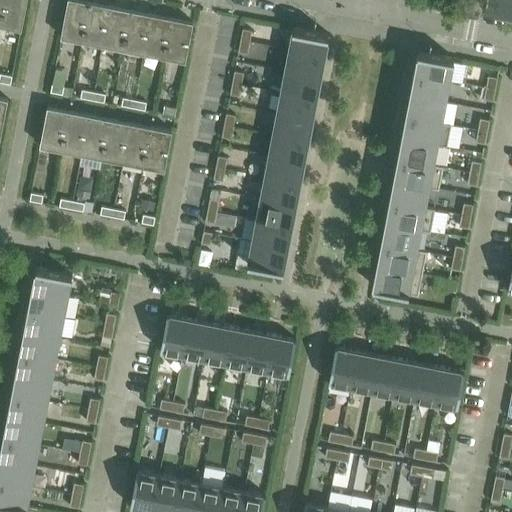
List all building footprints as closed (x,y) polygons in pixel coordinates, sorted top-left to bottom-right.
[(27,0),(6,0),(1,24),(22,28),(27,0)] [(69,0),(62,36),(83,40),(91,2),(83,0),(69,0)] [(111,5),(91,2),(83,40),(104,44),(111,5)] [(132,9),(111,5),(104,44),(124,48),(132,9)] [(152,13),(132,9),(124,48),(145,52),(152,13)] [(172,17),(152,13),(145,52),(165,56),(172,17)] [(193,21),(172,17),(165,56),(186,60),(193,21)] [(250,41),(252,29),(243,27),(241,39),(250,41)] [(330,34),(294,27),(293,30),(294,30),(290,49),(325,55),(329,36),(330,34)] [(248,53),(250,41),(241,39),(238,51),(248,53)] [(321,77),(325,55),(290,49),(286,70),(321,77)] [(451,80),(454,61),(455,58),(419,51),(415,73),(451,80)] [(242,84),(244,72),(235,70),(232,82),(242,84)] [(317,98),(321,77),(286,70),(282,91),(317,98)] [(0,81),(11,84),(13,76),(1,73),(0,78),(0,81)] [(447,101),(451,80),(415,73),(411,94),(447,101)] [(496,89),(498,77),(489,75),(487,87),(496,89)] [(239,95),(242,84),(232,82),(230,94),(239,95)] [(64,94),(65,86),(53,84),(52,92),(64,94)] [(494,101),(496,89),(487,87),(484,99),(494,101)] [(93,100),(95,92),(83,89),(81,97),(93,100)] [(313,119),(317,98),(282,91),(278,113),(313,119)] [(105,102),(107,94),(95,92),(93,100),(105,102)] [(442,122),(447,101),(411,94),(407,115),(442,122)] [(8,98),(0,96),(0,136),(1,137),(8,98)] [(134,108),(135,100),(123,97),(122,105),(134,108)] [(146,110),(147,102),(135,100),(134,108),(146,110)] [(175,116),(177,108),(165,105),(163,113),(175,116)] [(49,106),(41,145),(62,149),(69,110),(49,106)] [(90,114),(69,110),(62,149),(83,153),(90,114)] [(234,126),(236,115),(226,113),(224,125),(234,126)] [(308,141),(313,119),(278,113),(274,134),(308,141)] [(110,118),(90,114),(83,153),(103,157),(110,118)] [(448,146),(452,124),(442,122),(407,115),(403,137),(438,144),(448,146)] [(131,122),(110,118),(103,157),(123,161),(131,122)] [(488,131),(490,120),(481,118),(478,130),(488,131)] [(151,126),(131,122),(123,161),(144,165),(151,126)] [(231,138),(234,126),(224,125),(222,136),(231,138)] [(173,130),(151,126),(144,165),(165,169),(173,130)] [(485,143),(488,131),(478,130),(476,141),(485,143)] [(304,162),(308,141),(274,134),(269,156),(304,162)] [(434,164),(438,144),(403,137),(399,157),(434,164)] [(225,169),(228,157),(218,156),(216,167),(225,169)] [(300,184),(304,162),(269,156),(265,177),(300,184)] [(439,189),(444,167),(444,166),(434,164),(399,157),(394,180),(430,187),(439,189)] [(480,174),(482,162),(472,160),(470,172),(480,174)] [(223,181),(225,169),(216,167),(214,179),(223,181)] [(477,185),(480,174),(470,172),(468,184),(477,185)] [(296,205),(300,184),(265,177),(261,198),(296,205)] [(426,207),(430,187),(394,180),(390,200),(426,207)] [(43,203),(44,195),(32,192),(31,200),(43,203)] [(72,209),(74,200),(62,198),(60,206),(72,209)] [(217,212),(219,200),(210,198),(208,210),(217,212)] [(292,226),(296,205),(261,198),(257,220),(292,226)] [(86,203),(74,200),(72,209),(84,211),(86,203)] [(431,231),(435,209),(436,208),(426,207),(390,200),(386,223),(422,230),(431,231)] [(471,216),(474,204),(464,203),(462,214),(471,216)] [(113,216),(114,208),(102,206),(101,214),(113,216)] [(126,211),(114,208),(113,216),(125,219),(126,211)] [(215,224),(217,212),(208,210),(205,222),(215,224)] [(154,224),(156,216),(144,214),(142,222),(154,224)] [(469,228),(471,216),(462,214),(460,226),(469,228)] [(288,248),(292,226),(257,220),(253,241),(288,248)] [(418,249),(422,230),(386,223),(382,242),(418,249)] [(211,245),(213,233),(203,231),(201,243),(211,245)] [(249,260),(248,262),(284,269),(285,266),(284,266),(288,248),(253,241),(249,260)] [(423,273),(427,252),(427,251),(418,249),(382,242),(378,264),(423,273)] [(463,259),(465,247),(456,245),(454,257),(463,259)] [(461,270),(463,259),(454,257),(452,269),(461,270)] [(419,295),(423,273),(378,264),(374,286),(419,295)] [(73,273),(37,266),(37,269),(34,288),(69,294),(72,275),(73,275),(73,273)] [(457,292),(459,280),(450,278),(447,290),(457,292)] [(64,316),(69,294),(34,288),(30,309),(64,316)] [(108,292),(106,302),(118,304),(120,294),(108,292)] [(60,337),(64,316),(30,309),(25,330),(60,337)] [(168,314),(161,349),(163,350),(163,349),(183,353),(189,318),(170,315),(170,314),(168,314)] [(91,316),(89,325),(101,328),(103,318),(91,316)] [(103,318),(101,328),(113,330),(115,320),(103,318)] [(211,322),(189,318),(183,353),(204,357),(211,322)] [(232,327),(211,322),(204,357),(226,361),(232,327)] [(254,331),(232,327),(226,361),(247,366),(254,331)] [(56,358),(60,337),(25,330),(21,352),(56,358)] [(275,335),(254,331),(247,366),(269,370),(275,335)] [(269,370),(287,373),(287,374),(290,374),(297,339),(294,338),(275,335),(269,370)] [(336,346),(329,382),(332,382),(351,386),(358,351),(339,347),(336,346)] [(379,355),(358,351),(351,386),(373,390),(379,355)] [(52,380),(56,358),(21,352),(17,373),(52,380)] [(401,359),(379,355),(373,390),(394,394),(401,359)] [(83,359),(81,368),(93,370),(95,361),(83,359)] [(423,363),(401,359),(394,394),(416,398),(423,363)] [(95,361),(93,370),(105,373),(107,363),(95,361)] [(444,367),(423,363),(416,398),(437,402),(444,367)] [(437,402),(456,406),(458,407),(465,371),(463,371),(444,367),(437,402)] [(48,401),(52,380),(17,373),(13,394),(48,401)] [(179,399),(181,387),(171,385),(169,397),(179,399)] [(44,423),(48,401),(13,394),(9,416),(44,423)] [(222,407),(224,395),(215,394),(213,405),(222,407)] [(176,411),(179,399),(169,397),(167,409),(176,411)] [(75,401),(73,411),(85,413),(87,404),(75,401)] [(265,415),(267,404),(258,402),(255,414),(265,415)] [(87,404),(85,413),(97,415),(98,406),(87,404)] [(220,419),(222,407),(213,405),(211,417),(220,419)] [(262,427),(265,415),(255,414),(253,425),(262,427)] [(40,444),(44,423),(9,416),(5,437),(40,444)] [(173,430),(175,418),(165,417),(163,428),(173,430)] [(347,431),(349,419),(340,418),(337,429),(347,431)] [(215,438),(217,427),(208,425),(205,437),(215,438)] [(389,439),(392,428),(382,426),(380,438),(389,439)] [(170,442),(173,430),(163,428),(161,440),(170,442)] [(345,443),(347,431),(337,429),(335,441),(345,443)] [(259,447),(261,435),(251,433),(249,445),(259,447)] [(433,448),(435,436),(426,434),(423,446),(433,448)] [(36,465),(40,444),(5,437),(1,459),(36,465)] [(212,450),(215,438),(205,437),(203,448),(212,450)] [(387,451),(389,439),(380,438),(378,449),(387,451)] [(511,441),(504,440),(502,449),(511,451),(511,441)] [(66,444),(65,454),(76,456),(78,446),(66,444)] [(256,459),(259,447),(249,445),(247,457),(256,459)] [(78,446),(76,456),(88,458),(90,449),(78,446)] [(431,460),(433,448),(423,446),(421,458),(431,460)] [(341,463),(343,451),(334,449),(331,461),(341,463)] [(385,471),(387,459),(378,458),(375,469),(385,471)] [(0,480),(31,487),(36,465),(1,459),(0,461),(0,480)] [(338,474),(341,463),(331,461),(329,473),(338,474)] [(427,479),(429,467),(420,466),(417,477),(427,479)] [(138,469),(131,505),(133,506),(133,505),(152,509),(159,474),(140,470),(138,469)] [(382,483),(385,471),(375,469),(373,481),(382,483)] [(174,511),(181,478),(159,474),(152,509),(168,511),(174,511)] [(425,491),(427,479),(417,477),(415,489),(425,491)] [(196,511),(202,482),(181,478),(174,511),(196,511)] [(0,502),(28,508),(28,505),(31,487),(0,480),(0,502)] [(218,511),(224,486),(202,482),(196,511),(218,511)] [(495,483),(493,492),(505,494),(507,485),(495,483)] [(241,511),(245,491),(224,486),(218,511),(241,511)] [(58,487),(56,496),(68,499),(70,489),(58,487)] [(70,489),(68,499),(80,501),(82,492),(70,489)] [(241,511),(263,511),(267,494),(264,494),(245,491),(241,511)] [(306,502),(304,511),(326,511),(328,507),(309,503),(309,502),(306,502)]
